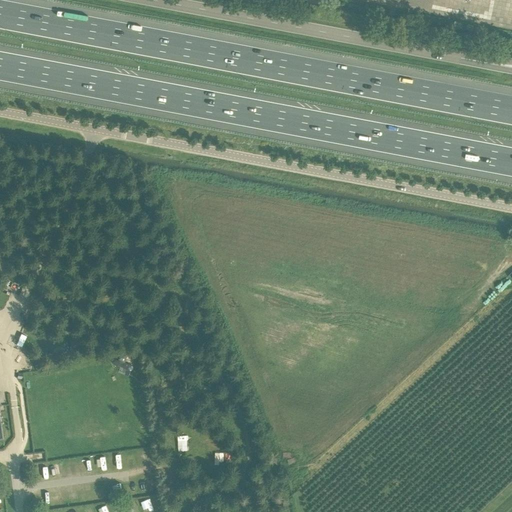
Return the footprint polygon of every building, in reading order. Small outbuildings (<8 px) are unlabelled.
[(203,460),(204,448),(191,447),(191,459),(203,460)] [(137,449),(138,458),(147,457),(146,448),(137,449)] [(108,455),(109,465),(118,464),(117,455),(108,455)] [(101,485),(102,496),(110,495),(110,485),(101,485)] [(154,500),(143,500),(144,509),(154,508),(154,500)]
